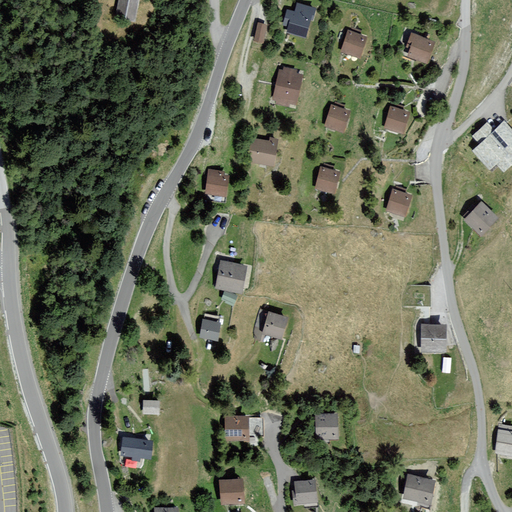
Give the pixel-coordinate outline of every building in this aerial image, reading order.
[(137,0),(118,0),(116,13),(134,17),(137,0)] [(296,11),(288,9),(283,30),(309,37),(317,8),(298,3),(296,11)] [(269,24),(259,22),(255,39),(265,42),(269,24)] [(371,36),(349,29),(342,52),(364,58),(371,36)] [(437,39),(413,31),(406,53),(430,61),(437,39)] [(306,73),(279,68),(273,102),(299,106),(306,73)] [(353,111),(332,105),(326,126),(347,132),(353,111)] [(413,113),(392,107),(387,128),(408,134),(413,113)] [(480,144),(474,150),(493,170),(500,163),(508,170),(511,166),(511,126),(506,121),(498,128),(491,120),(474,137),(480,144)] [(280,142),(253,138),(250,162),(277,166),(280,142)] [(343,171),(322,167),(317,188),(338,193),(343,171)] [(231,172),(209,169),(207,193),(229,195),(231,172)] [(415,195),(394,189),(388,211),(408,217),(415,195)] [(484,201),(467,220),(484,236),(501,217),(484,201)] [(250,266),(222,261),(217,289),(246,294),(250,266)] [(291,316),(271,311),(265,334),(285,340),(291,316)] [(224,323),(205,319),(201,339),(221,342),(224,323)] [(448,324),(423,323),(423,351),(448,352),(448,324)] [(162,401),(144,401),(144,416),(162,416),(162,401)] [(341,413),(317,414),(317,438),(341,438),(341,413)] [(251,415),(226,416),(227,441),(251,440),(251,415)] [(511,427),(500,426),(497,453),(511,454),(511,427)] [(155,439),(124,437),(122,457),(154,459),(155,439)] [(440,480),(410,474),(404,499),(435,505),(440,480)] [(246,478),(221,480),(223,504),(248,502),(246,478)] [(319,480),(296,482),(298,503),(321,501),(319,480)]
